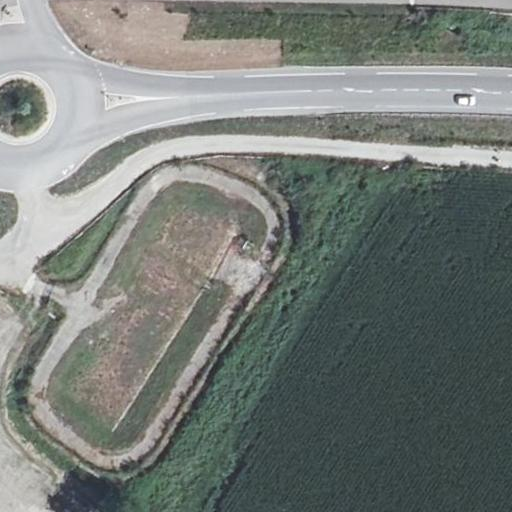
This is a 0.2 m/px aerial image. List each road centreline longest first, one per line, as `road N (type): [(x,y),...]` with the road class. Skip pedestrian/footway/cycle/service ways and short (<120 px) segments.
road 1 (track): [(27,237),(68,222),(154,150),(244,143),(511,160)]
road 2 (secondary): [(511,93),(183,94)]
